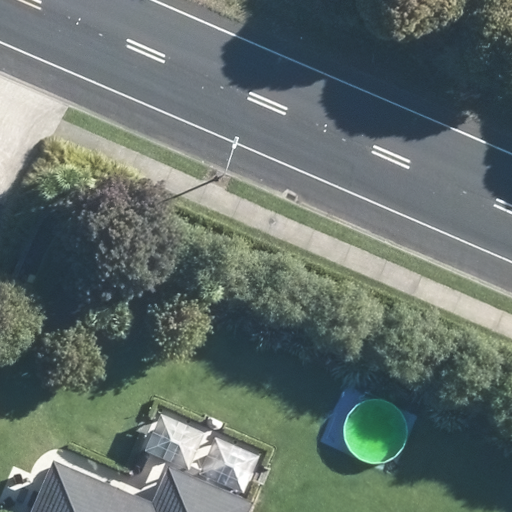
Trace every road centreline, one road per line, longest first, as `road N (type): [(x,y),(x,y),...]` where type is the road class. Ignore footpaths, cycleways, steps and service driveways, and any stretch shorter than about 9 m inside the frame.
road 1 (secondary): [(511,208),(59,13)]
road 2 (residential): [(59,13),(0,143)]
